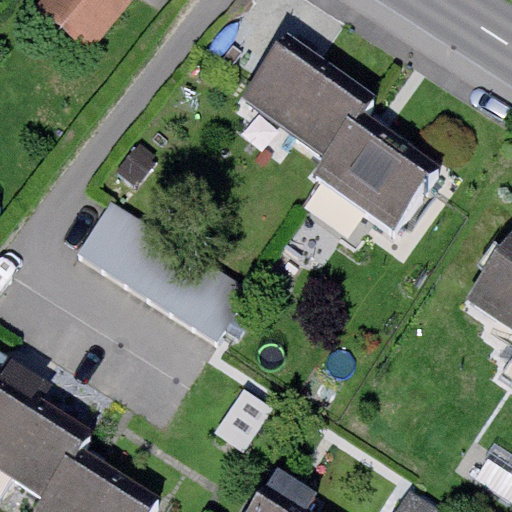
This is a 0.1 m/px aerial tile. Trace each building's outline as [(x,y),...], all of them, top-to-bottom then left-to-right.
[(132,0),(50,0),(43,10),(94,49),(132,0)] [(236,108),(318,161),(357,102),(275,48),(236,108)] [(343,127),(304,187),(389,242),(428,182),(371,145),(343,127)] [(252,298),(112,212),(80,264),(147,305),(220,350),(252,298)] [(511,247),(460,318),(511,355),(511,247)] [(0,503),(3,505),(15,486),(53,510),(83,462),(92,448),(31,409),(41,393),(14,376),(0,397),(0,503)] [(267,416),(247,404),(230,432),(250,444),(267,416)] [(53,510),(51,511),(160,511),(161,511),(83,462),(53,510)] [(314,511),(318,507),(280,483),(261,511),(314,511)]
